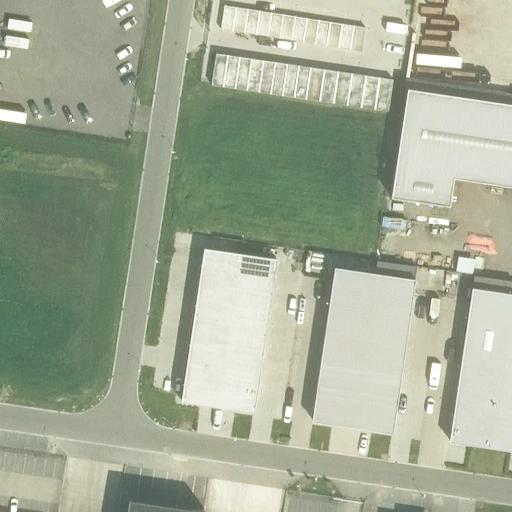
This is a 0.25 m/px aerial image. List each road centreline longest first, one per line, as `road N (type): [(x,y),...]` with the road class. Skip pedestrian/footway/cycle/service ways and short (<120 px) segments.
road 1 (unclassified): [(180,0),(115,435)]
road 2 (unclassified): [(511,492),(115,435)]
